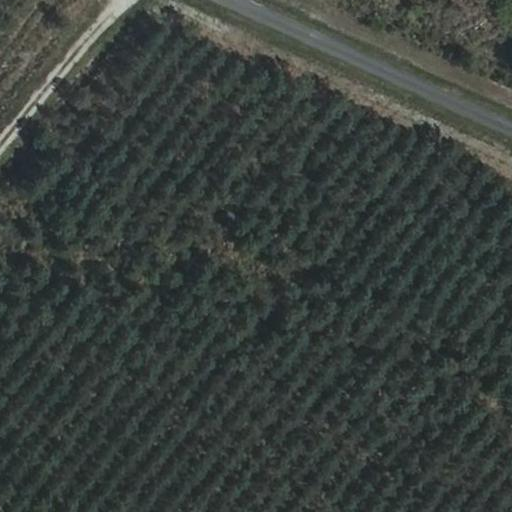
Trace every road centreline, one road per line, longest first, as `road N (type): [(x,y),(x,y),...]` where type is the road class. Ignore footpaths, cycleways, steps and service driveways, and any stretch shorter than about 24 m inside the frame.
road 1 (unclassified): [(511,125),(237,0)]
road 2 (track): [(0,142),(98,0)]
